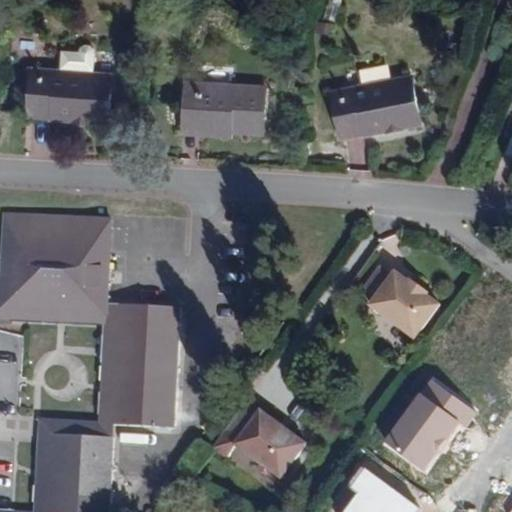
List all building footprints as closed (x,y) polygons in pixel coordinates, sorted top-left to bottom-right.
[(111,121),(113,77),(95,76),(96,58),(95,54),(94,50),(91,47),(86,48),(83,51),(82,55),(63,54),(62,73),(33,71),(31,117),(111,121)] [(412,80),(333,94),(342,140),(420,125),(412,80)] [(185,84),(183,126),(230,128),(229,133),(265,135),(267,89),(185,84)] [(230,128),(183,126),(183,133),(229,136),(229,133),(230,128)] [(106,304),(109,304),(113,219),(6,214),(3,275),(0,274),(0,318),(13,320),(13,305),(106,310),(106,304)] [(377,271),(361,295),(373,304),(369,309),(413,341),(437,308),(424,299),(425,297),(407,283),(406,285),(393,276),(390,280),(377,271)] [(122,305),(109,304),(106,304),(106,310),(104,324),(99,422),(117,423),(122,305)] [(13,305),(13,320),(104,324),(106,310),(13,305)] [(183,307),(122,305),(117,423),(117,425),(178,427),(183,307)] [(476,414),(431,379),(383,441),(424,473),(460,426),(464,430),(476,414)] [(279,428),(279,424),(261,412),(260,413),(247,404),(214,449),(228,459),(237,446),(282,479),(307,445),(290,432),(286,433),(279,428)] [(51,511),(55,432),(55,420),(39,419),(34,511),(51,511)] [(117,425),(117,423),(99,422),(55,420),(55,432),(116,435),(117,425)] [(112,511),(116,435),(55,432),(51,511),(112,511)] [(421,511),(424,509),(366,467),(351,487),(361,494),(347,511),(421,511)]
